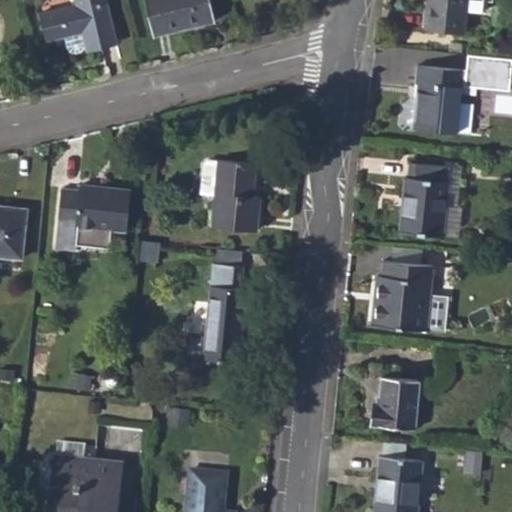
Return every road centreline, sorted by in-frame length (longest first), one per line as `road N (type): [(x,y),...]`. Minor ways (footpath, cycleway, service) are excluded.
road 1 (residential): [(340,48),(322,162),(326,224),(299,511)]
road 2 (residential): [(0,131),(340,48)]
